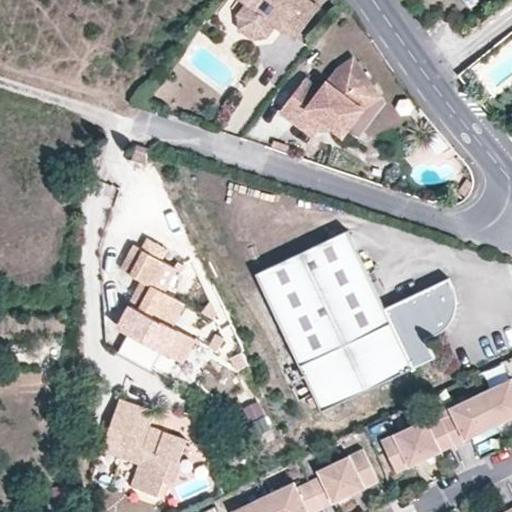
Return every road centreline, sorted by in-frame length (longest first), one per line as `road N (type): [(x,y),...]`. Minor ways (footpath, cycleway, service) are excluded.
road 1 (residential): [(0,83),(439,221),(487,228),(511,220)]
road 2 (tertiary): [(371,0),(511,184)]
